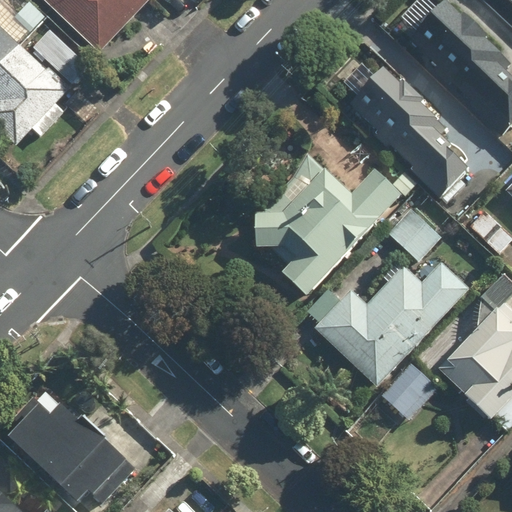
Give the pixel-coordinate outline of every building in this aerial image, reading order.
[(0,0),(0,129),(20,148),(37,130),(47,139),(71,113),(62,105),(98,67),(57,28),(36,51),(0,17),(0,0)] [(158,0),(43,0),(106,58),(158,0)] [(511,65),(511,49),(461,0),(455,0),(411,45),(511,145),(511,68),(511,67),(511,65)] [(454,125),(399,65),(356,105),(448,204),(485,170),(448,130),(454,125)] [(275,212),(262,211),(261,250),(286,250),(298,262),(289,272),(316,296),(421,184),(410,174),(400,184),(384,170),(361,195),(315,152),(275,195),(283,203),(275,212)] [(417,208),(393,233),(426,265),(450,240),(417,208)] [(511,244),(511,236),(487,211),(473,225),(502,254),(511,244)] [(346,302),(335,291),(313,313),(325,324),(321,329),(382,388),(474,291),(447,265),(430,283),(410,265),(373,304),(357,290),(346,302)] [(511,278),(509,275),(490,294),(508,312),(448,371),(510,434),(511,432),(511,278)] [(444,390),(416,362),(384,395),(412,423),(444,390)] [(62,415),(42,397),(20,422),(26,428),(14,442),(84,505),(96,491),(104,498),(111,504),(142,469),(135,463),(140,458),(76,400),(62,415)] [(56,511),(34,511),(5,484),(0,484),(0,511),(64,511),(60,508),(56,511)]
